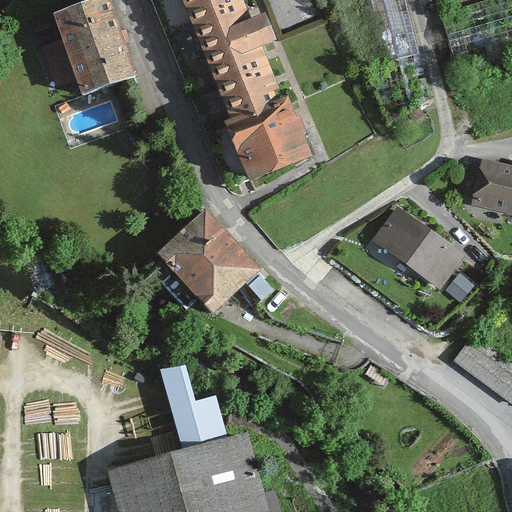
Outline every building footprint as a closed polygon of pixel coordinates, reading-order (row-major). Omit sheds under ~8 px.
[(134,75),(107,0),(94,0),(57,13),(85,92),(134,75)] [(239,0),(182,0),(233,123),(242,119),(273,107),(282,103),(263,56),(280,49),(268,20),(251,27),(239,0)] [(425,92),(400,0),(349,0),(381,125),(425,92)] [(511,0),(457,0),(437,5),(452,66),(511,51),(511,0)] [(511,65),(451,81),(465,137),(511,125),(511,65)] [(273,107),(242,119),(247,132),(230,139),(250,187),(313,162),(294,117),(279,123),(273,107)] [(511,170),(487,165),(477,212),(511,219),(511,170)] [(466,258),(399,212),(376,244),(443,291),(466,258)] [(259,276),(207,220),(156,268),(208,323),(259,276)] [(511,364),(475,337),(455,363),(511,405),(511,364)] [(195,362),(169,367),(185,442),(232,432),(224,393),(203,398),(195,362)] [(269,511),(249,440),(112,478),(121,511),(269,511)]
